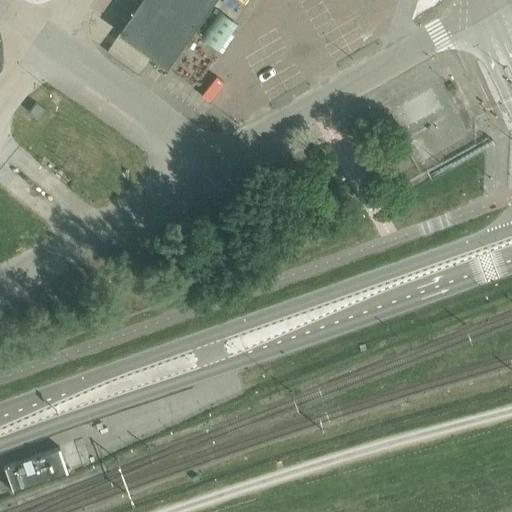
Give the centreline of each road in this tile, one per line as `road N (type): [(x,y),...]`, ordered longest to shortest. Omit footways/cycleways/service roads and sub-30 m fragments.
road 1 (tertiary): [(511,227),(0,413)]
road 2 (tertiary): [(0,443),(511,266)]
road 3 (track): [(174,511),(511,411)]
